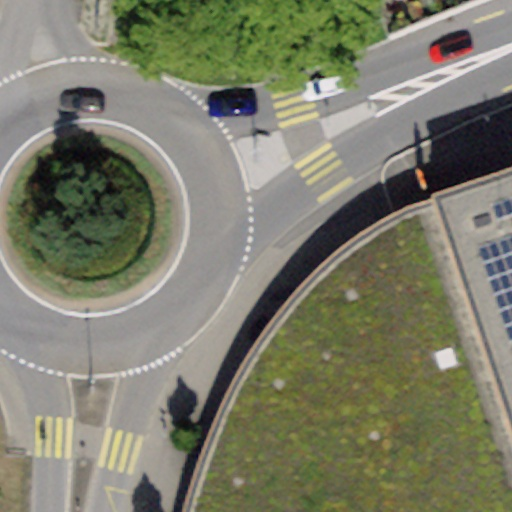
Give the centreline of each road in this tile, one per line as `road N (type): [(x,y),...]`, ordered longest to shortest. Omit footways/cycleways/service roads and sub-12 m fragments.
road 1 (primary): [(511,53),(219,183)]
road 2 (primary): [(219,183),(204,146),(144,94),(105,84),(65,86),(28,99),(0,121)]
road 3 (primary): [(98,345),(136,338),(197,292),(223,221),(219,183)]
road 4 (unclassified): [(98,345),(77,511)]
